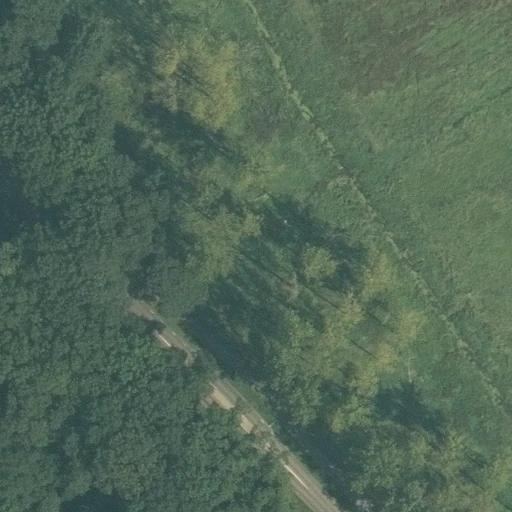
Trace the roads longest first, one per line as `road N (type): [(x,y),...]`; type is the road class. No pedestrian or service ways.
road 1 (tertiary): [(332,511),(51,220)]
road 2 (track): [(51,220),(38,156),(40,0)]
